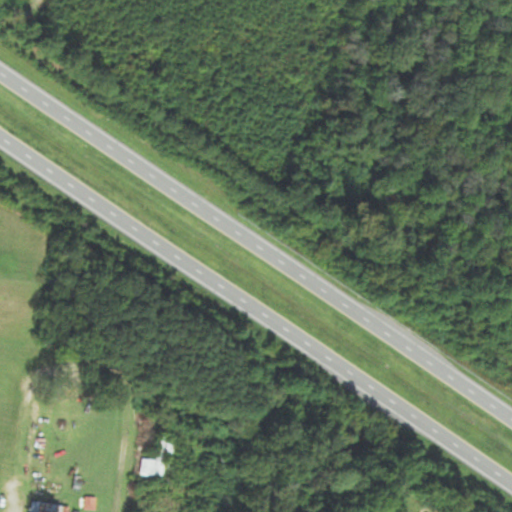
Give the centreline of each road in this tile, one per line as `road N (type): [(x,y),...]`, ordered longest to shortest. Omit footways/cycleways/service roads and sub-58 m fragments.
road 1 (trunk): [(511,421),(0,73)]
road 2 (trunk): [(0,140),(511,485)]
